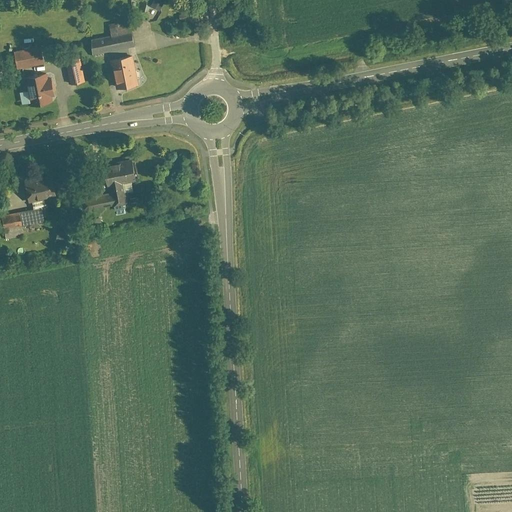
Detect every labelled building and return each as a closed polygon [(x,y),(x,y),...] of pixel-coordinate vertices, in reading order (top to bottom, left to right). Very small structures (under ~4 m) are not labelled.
[(153,0),(151,5),(160,10),(165,0),(164,0),(153,0)] [(88,38),(91,54),(133,45),(130,29),(88,38)] [(12,51),(16,68),(42,63),(39,45),(12,51)] [(67,83),(83,80),(78,53),(62,56),(67,83)] [(114,87),(136,83),(131,54),(108,58),(114,87)] [(27,105),(51,100),(45,72),(22,76),(27,105)] [(134,180),(129,158),(101,163),(105,185),(108,184),(109,192),(82,197),(84,211),(125,203),(121,182),(134,180)] [(26,200),(55,194),(50,174),(21,180),(26,200)] [(18,212),(20,224),(42,220),(40,209),(18,212)] [(20,224),(18,212),(0,214),(0,221),(1,227),(20,224)] [(112,241),(114,250),(129,246),(127,236),(112,241)]
